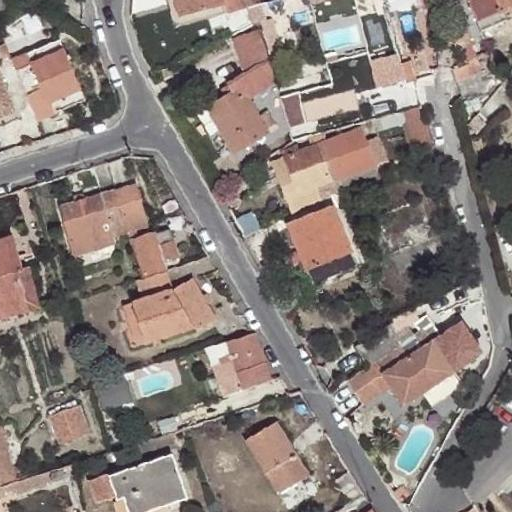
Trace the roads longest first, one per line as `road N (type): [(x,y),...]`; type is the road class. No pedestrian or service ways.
road 1 (residential): [(415,511),(494,373),(499,349),(430,85)]
road 2 (residential): [(388,511),(153,126)]
road 3 (residential): [(153,126),(0,174)]
road 4 (residential): [(153,126),(108,0)]
